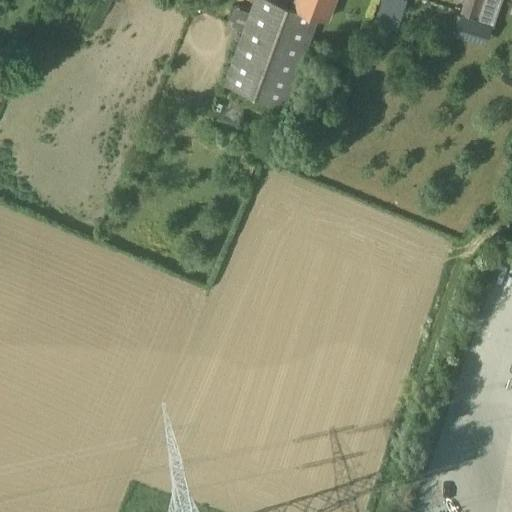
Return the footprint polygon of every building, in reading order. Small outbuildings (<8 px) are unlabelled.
[(293,0),(292,5),(277,0),(253,0),(224,82),(284,104),(317,14),(326,18),(332,0),(293,0)] [(484,0),(463,0),(460,11),(478,17),(484,0)] [(484,0),(478,17),(493,22),(500,0),(484,0)] [(476,39),(482,20),(461,13),(455,32),(476,39)] [(240,152),(233,169),(247,175),(254,158),(240,152)]
